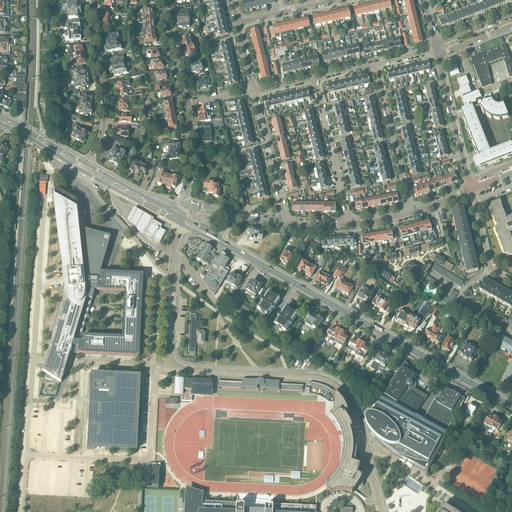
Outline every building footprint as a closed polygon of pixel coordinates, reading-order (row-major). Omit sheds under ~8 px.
[(105,0),(105,1),(105,6),(109,6),(109,7),(111,7),(110,9),(113,9),(114,0),(105,0)] [(212,1),(206,3),(206,5),(210,4),(211,8),(214,8),(222,6),(220,0),(219,0),(212,2),(212,1)] [(247,0),(247,1),(243,2),(245,9),(249,9),(249,7),(251,7),(250,1),(249,0),(247,0)] [(489,0),(474,6),(478,15),(493,10),(489,0)] [(506,0),(489,0),(493,10),(507,4),(506,0)] [(412,1),(405,3),(406,10),(414,8),(412,1)] [(62,2),(61,2),(61,4),(63,5),(64,8),(65,8),(65,12),(79,11),(81,11),(80,8),(80,4),(73,5),(73,2),(62,2)] [(377,3),(371,4),(373,12),(374,15),(380,13),(379,11),(377,3)] [(148,6),(143,7),(143,10),(145,10),(145,12),(143,12),(144,16),(145,16),(145,17),(154,16),(154,8),(153,8),(152,8),(152,9),(148,9),(148,6)] [(214,8),(211,8),(211,10),(212,14),(215,13),(223,12),(222,6),(214,8)] [(474,6),(460,12),(463,21),(478,15),(474,6)] [(178,16),(175,16),(176,21),(189,20),(191,20),(190,16),(190,15),(191,15),(191,7),(185,7),(185,11),(181,11),(181,12),(178,12),(178,16)] [(4,8),(0,8),(0,14),(2,15),(2,18),(8,18),(8,8),(4,8)] [(414,8),(406,10),(408,17),(416,15),(414,8)] [(79,11),(65,12),(65,16),(68,15),(69,20),(81,19),(81,14),(81,11),(79,11)] [(460,12),(445,17),(448,25),(449,27),(463,21),(460,12)] [(103,22),(102,24),(106,25),(111,25),(111,21),(114,21),(114,19),(115,16),(106,15),(104,14),(103,17),(103,18),(103,19),(103,20),(103,21),(103,22)] [(409,20),(407,21),(407,23),(409,23),(410,23),(417,22),(416,15),(408,17),(409,20)] [(143,20),(138,21),(139,24),(142,24),(146,23),(155,22),(154,16),(145,17),(146,21),(143,21),(143,20)] [(445,17),(439,20),(442,28),(448,25),(445,17)] [(0,27),(5,27),(7,27),(8,27),(8,21),(9,21),(9,18),(8,18),(2,18),(2,21),(0,20),(0,27)] [(189,20),(176,21),(176,24),(178,24),(179,28),(182,28),(182,29),(186,29),(186,28),(189,27),(189,20)] [(146,23),(142,24),(143,30),(146,30),(156,29),(155,22),(146,23)] [(417,22),(410,23),(411,30),(419,28),(417,22)] [(290,23),(284,24),(286,32),(287,35),(293,34),(292,31),(290,23)] [(71,24),(68,24),(69,33),(81,32),(81,28),(80,28),(79,24),(71,24)] [(284,24),(278,25),(280,33),(283,33),(284,36),(287,35),(286,32),(284,24)] [(269,27),(269,28),(271,39),(275,38),(281,37),(280,33),(278,25),(272,27),(269,27)] [(419,28),(411,30),(413,37),(421,35),(419,28)] [(251,31),(250,31),(252,38),(259,36),(258,29),(251,31)] [(66,38),(65,39),(65,42),(66,43),(69,42),(70,44),(74,44),(78,44),(78,41),(81,41),(80,36),(81,36),(81,32),(69,33),(69,38),(66,38)] [(188,37),(182,39),(183,40),(184,43),(182,44),(183,46),(184,47),(185,47),(185,49),(196,46),(194,41),(192,42),(191,38),(193,37),(194,37),(199,37),(199,34),(200,33),(200,34),(202,34),(202,32),(201,32),(199,33),(193,33),(186,34),(188,37)] [(103,41),(103,42),(104,46),(119,42),(118,38),(120,38),(120,34),(118,35),(104,37),(105,41),(103,41)] [(421,35),(413,37),(415,44),(422,42),(421,35)] [(2,39),(0,39),(0,45),(7,46),(7,39),(12,40),(12,37),(2,36),(2,39)] [(147,37),(144,37),(145,44),(148,43),(157,42),(156,36),(147,37)] [(259,36),(252,38),(254,45),(261,43),(261,42),(259,36)] [(399,39),(393,41),(394,48),(400,47),(401,47),(399,39)] [(386,40),(380,41),(383,51),(388,49),(387,42),(386,40)] [(380,41),(374,43),(376,52),(383,51),(380,41)] [(119,42),(104,46),(104,47),(105,49),(105,50),(107,49),(108,53),(121,50),(123,50),(122,46),(120,47),(119,42)] [(261,43),(254,45),(255,51),(263,50),(266,49),(265,42),(261,43)] [(368,43),(362,45),(363,47),(365,55),(371,53),(369,46),(369,44),(368,43)] [(70,44),(69,44),(71,53),(75,53),(83,52),(82,45),(78,46),(78,44),(74,44),(70,44)] [(8,46),(7,46),(0,45),(0,52),(2,52),(2,55),(7,55),(10,55),(11,52),(8,52),(8,46)] [(477,56),(470,59),(475,72),(479,80),(482,89),(488,86),(492,85),(487,64),(502,58),(507,69),(506,70),(509,78),(511,77),(511,63),(506,49),(505,45),(483,54),(477,56)] [(186,51),(184,51),(185,54),(186,57),(187,56),(187,57),(188,57),(189,57),(192,57),(192,56),(195,55),(195,54),(198,53),(197,51),(197,50),(196,46),(185,49),(186,50),(186,51)] [(351,46),(345,47),(345,49),(347,56),(353,55),(351,48),(351,46)] [(358,46),(351,48),(353,55),(359,54),(358,46)] [(149,51),(147,52),(148,55),(150,55),(151,58),(160,56),(159,55),(159,54),(159,53),(159,52),(158,49),(149,51)] [(263,50),(255,51),(257,58),(264,57),(267,56),(266,49),(263,50)] [(284,49),(275,51),(277,61),(280,60),(279,54),(285,53),(284,49)] [(333,49),(333,50),(335,59),(341,58),(339,50),(334,51),(333,49)] [(333,50),(327,51),(328,53),(327,53),(329,61),(335,59),(333,50)] [(10,55),(7,55),(2,55),(1,55),(1,58),(0,58),(0,64),(3,65),(3,64),(6,64),(6,59),(14,59),(14,56),(10,55)] [(77,59),(73,59),(74,63),(74,66),(78,65),(79,65),(86,63),(85,57),(77,59)] [(264,57),(257,58),(259,65),(266,63),(264,57)] [(111,65),(109,65),(110,70),(125,66),(124,63),(125,63),(127,62),(126,58),(123,58),(118,60),(118,59),(114,60),(114,61),(111,61),(111,65)] [(317,58),(311,59),(313,67),(319,65),(317,58)] [(299,59),(293,61),(293,63),(295,71),(301,70),(299,62),(299,59)] [(305,59),(304,59),(307,68),(313,67),(311,59),(306,60),(305,59)] [(155,63),(151,64),(152,67),(154,67),(155,71),(164,68),(163,67),(164,66),(163,64),(162,64),(161,61),(158,62),(158,61),(155,62),(155,63)] [(287,62),(289,72),(295,71),(293,63),(290,64),(290,62),(287,62)] [(266,63),(259,65),(260,72),(268,70),(266,63)] [(189,68),(188,68),(189,71),(191,72),(192,71),(192,74),(196,73),(196,74),(199,73),(199,72),(202,71),(202,69),(203,69),(202,68),(204,67),(203,64),(189,68)] [(125,66),(110,70),(111,74),(114,73),(114,77),(118,76),(122,76),(121,75),(127,74),(129,73),(130,78),(133,78),(137,77),(145,75),(144,72),(135,74),(135,72),(135,71),(134,70),(133,70),(128,71),(128,70),(126,71),(125,66)] [(77,71),(75,71),(75,80),(90,79),(90,75),(88,75),(88,74),(87,71),(84,71),(84,69),(80,69),(80,71),(77,71)] [(268,70),(260,72),(262,79),(269,77),(268,70)] [(197,82),(196,83),(197,85),(198,85),(199,88),(202,87),(203,88),(205,87),(206,86),(209,86),(211,85),(210,84),(212,83),(213,86),(214,86),(213,83),(211,71),(205,73),(206,76),(206,78),(196,81),(197,82)] [(165,73),(156,75),(158,81),(163,80),(164,81),(167,80),(166,79),(167,79),(165,73)] [(427,74),(424,75),(426,83),(433,81),(432,78),(428,79),(427,78),(427,74)] [(466,76),(457,79),(457,80),(458,81),(459,84),(460,87),(461,88),(459,88),(460,90),(460,89),(461,92),(461,93),(462,96),(463,97),(461,97),(462,98),(463,101),(463,102),(464,104),(464,105),(465,106),(470,103),(471,105),(477,102),(476,101),(482,99),(481,97),(480,95),(480,94),(479,91),(478,90),(472,93),(471,92),(468,85),(468,84),(469,84),(469,83),(468,80),(467,80),(466,77),(466,76)] [(25,78),(16,77),(15,93),(15,108),(26,109),(27,84),(25,84),(25,78)] [(223,81),(218,82),(219,87),(222,87),(222,84),(230,82),(231,85),(239,83),(237,77),(229,79),(223,81)] [(359,79),(356,79),(358,87),(358,90),(361,89),(364,89),(364,86),(362,78),(361,78),(361,77),(359,78),(359,79)] [(90,79),(75,80),(76,84),(76,88),(78,88),(78,89),(78,90),(81,89),(81,90),(85,89),(85,88),(88,88),(88,84),(88,83),(91,83),(90,79)] [(16,82),(13,82),(13,85),(5,88),(6,91),(16,87),(16,82)] [(118,92),(117,93),(118,94),(118,95),(127,95),(127,97),(129,97),(135,96),(142,96),(141,91),(134,92),(134,95),(133,95),(132,92),(130,92),(130,88),(127,88),(119,89),(119,91),(118,92)] [(170,89),(160,91),(162,98),(171,96),(171,95),(172,94),(171,92),(170,91),(170,89)] [(79,102),(79,106),(94,107),(94,102),(92,102),(92,98),(88,98),(88,96),(85,96),(85,98),(81,98),(80,98),(79,102)] [(118,102),(118,103),(118,104),(119,105),(119,106),(128,105),(130,105),(130,101),(131,101),(131,100),(135,100),(135,96),(129,97),(129,99),(120,99),(120,102),(119,102),(118,102)] [(5,108),(8,109),(12,101),(6,98),(2,106),(3,106),(3,107),(4,108),(5,108)] [(472,107),(460,111),(462,117),(476,151),(476,153),(477,155),(480,154),(481,157),(478,158),(482,168),(485,167),(488,166),(491,164),(493,164),(499,161),(511,157),(511,156),(511,147),(511,145),(511,144),(511,142),(504,121),(508,119),(507,117),(503,105),(500,98),(478,105),(472,107)] [(163,105),(161,106),(162,110),(174,107),(172,101),(172,100),(171,100),(171,101),(170,101),(171,101),(163,103),(163,105)] [(230,103),(228,103),(229,104),(229,106),(230,109),(236,107),(237,110),(245,108),(243,103),(239,104),(236,105),(235,105),(235,103),(235,102),(232,102),(230,103)] [(200,109),(197,110),(198,113),(197,113),(197,115),(198,115),(198,116),(210,114),(209,110),(210,110),(209,107),(209,106),(211,106),(210,104),(209,104),(202,105),(202,108),(201,108),(201,109),(200,109)] [(79,106),(79,114),(81,114),(81,115),(84,115),(84,117),(88,117),(88,115),(91,115),(91,111),(94,111),(94,107),(79,106)] [(174,107),(162,110),(163,116),(165,116),(175,114),(174,112),(174,107)] [(343,110),(336,112),(337,118),(345,116),(348,116),(347,113),(346,110),(343,110)] [(175,114),(165,116),(167,122),(176,121),(175,114)] [(198,117),(198,119),(199,119),(199,120),(199,122),(203,121),(203,122),(211,121),(210,117),(211,116),(211,115),(210,114),(198,116),(198,117)] [(167,122),(164,123),(166,129),(171,129),(175,128),(176,128),(177,128),(177,127),(176,121),(167,122)] [(71,127),(66,136),(73,140),(74,139),(78,141),(81,143),(82,143),(84,144),(86,140),(84,139),(87,134),(77,129),(78,127),(75,125),(73,128),(71,127)] [(118,128),(117,135),(121,136),(121,137),(129,138),(129,133),(130,129),(127,128),(127,127),(120,127),(120,128),(118,128)] [(201,132),(200,134),(201,135),(202,136),(211,135),(210,131),(213,131),(213,128),(213,127),(211,127),(210,128),(201,128),(201,131),(201,132)] [(348,128),(340,130),(340,132),(342,136),(341,136),(349,134),(352,134),(352,131),(349,132),(348,128)] [(202,136),(201,138),(202,139),(202,140),(203,143),(211,142),(211,144),(216,143),(216,141),(216,138),(211,138),(211,135),(202,136)] [(284,136),(276,138),(278,144),(285,142),(287,141),(286,136),(284,136)] [(0,162),(1,163),(5,158),(4,158),(10,150),(7,148),(9,146),(4,142),(2,144),(0,143),(0,162)] [(179,144),(166,145),(166,149),(166,153),(182,152),(182,149),(181,148),(179,148),(179,144)] [(110,160),(109,160),(109,162),(111,162),(114,164),(115,165),(117,166),(119,167),(119,165),(120,165),(120,164),(121,163),(123,160),(122,160),(125,156),(130,159),(135,150),(131,147),(130,148),(128,151),(128,152),(128,153),(126,154),(121,152),(121,151),(114,147),(110,154),(113,155),(112,157),(110,160)] [(166,158),(164,158),(164,161),(167,161),(180,160),(180,157),(181,157),(182,156),(182,152),(166,153),(166,158)] [(156,161),(151,170),(154,172),(156,168),(157,168),(160,163),(156,161)] [(135,163),(129,172),(130,172),(133,174),(134,174),(133,175),(137,177),(139,175),(140,173),(142,173),(144,174),(145,173),(146,172),(146,171),(145,170),(145,169),(144,169),(146,167),(140,163),(139,165),(135,163)] [(291,165),(283,167),(285,173),(293,171),(295,171),(294,165),(291,165)] [(450,173),(448,174),(449,176),(451,184),(457,181),(458,181),(457,178),(456,179),(454,174),(456,174),(455,171),(450,173)] [(158,181),(157,184),(162,185),(161,187),(166,188),(169,174),(160,172),(159,177),(158,181)] [(169,174),(166,188),(170,190),(171,188),(175,189),(176,185),(177,181),(178,178),(176,178),(177,176),(169,174)] [(449,176),(443,178),(446,186),(451,184),(449,176)] [(443,178),(437,180),(440,188),(446,186),(443,178)] [(206,182),(203,192),(213,195),(213,196),(213,197),(214,197),(215,199),(217,199),(218,198),(219,198),(220,190),(218,190),(219,187),(223,188),(222,191),(225,191),(226,186),(219,185),(219,184),(215,183),(216,182),(215,182),(214,180),(212,180),(211,181),(210,181),(209,182),(206,182)] [(437,180),(432,182),(435,190),(440,188),(437,180)] [(432,182),(426,184),(429,192),(435,190),(432,182)] [(426,184),(420,187),(423,195),(429,193),(429,192),(426,184)] [(420,187),(415,189),(417,194),(416,194),(417,196),(418,196),(418,197),(423,195),(420,187)] [(102,273),(100,273),(111,239),(105,237),(86,232),(80,230),(77,201),(54,189),(66,295),(48,353),(43,372),(46,374),(43,384),(59,384),(60,382),(61,383),(70,354),(70,353),(71,354),(72,354),(72,355),(73,355),(74,355),(74,354),(75,354),(78,354),(140,357),(144,275),(110,273),(102,273)] [(397,194),(391,195),(392,203),(398,202),(398,201),(399,201),(398,198),(398,199),(397,198),(397,194)] [(361,198),(355,199),(355,202),(356,207),(355,207),(356,210),(357,209),(357,210),(363,209),(361,201),(361,198)] [(511,216),(507,218),(508,220),(506,220),(501,206),(501,205),(500,201),(490,205),(491,207),(489,208),(497,228),(494,229),(504,255),(506,254),(508,257),(511,254),(511,216)] [(152,217),(134,207),(130,214),(127,219),(128,221),(130,222),(131,224),(133,225),(135,227),(137,230),(139,232),(142,234),(144,235),(154,219),(152,217)] [(463,208),(451,211),(455,227),(467,224),(465,218),(463,208)] [(165,232),(164,232),(160,229),(162,226),(161,225),(161,226),(153,221),(153,220),(152,220),(152,221),(145,233),(144,234),(145,234),(154,239),(154,240),(155,239),(159,242),(160,243),(160,242),(165,232),(165,233),(166,232),(165,231),(165,232)] [(432,231),(429,221),(423,223),(425,230),(425,231),(425,232),(429,231),(429,232),(432,231)] [(425,230),(423,223),(417,224),(419,232),(425,231),(425,230)] [(470,240),(469,233),(467,224),(455,227),(459,243),(470,240)] [(411,226),(405,228),(408,236),(413,234),(411,226)] [(408,236),(405,228),(399,230),(401,234),(402,238),(408,236)] [(254,241),(254,240),(255,241),(256,239),(259,240),(261,240),(262,240),(262,236),(261,235),(262,232),(261,232),(261,230),(255,229),(255,231),(250,230),(248,230),(247,234),(249,234),(250,234),(249,240),(254,241)] [(385,256),(390,273),(447,256),(440,234),(435,235),(437,241),(385,256)] [(313,237),(312,237),(307,237),(304,242),(304,243),(304,244),(307,246),(308,245),(313,237)] [(474,255),(473,249),(470,240),(459,243),(463,258),(474,255)] [(206,271),(208,272),(217,256),(214,254),(216,251),(205,245),(203,249),(201,248),(200,249),(202,250),(200,254),(198,253),(197,254),(199,255),(197,259),(200,261),(200,262),(205,265),(205,264),(209,266),(206,271)] [(287,247),(279,261),(283,263),(283,264),(286,265),(287,265),(293,255),(294,253),(294,252),(292,250),(290,249),(287,247)] [(310,249),(308,247),(307,247),(301,257),(305,259),(310,249)] [(203,280),(214,296),(218,290),(228,272),(229,270),(229,268),(225,266),(230,259),(225,256),(221,254),(219,256),(218,257),(217,257),(218,256),(217,256),(208,272),(206,276),(206,275),(203,280)] [(365,260),(367,265),(381,261),(382,261),(381,258),(380,255),(365,260)] [(463,258),(467,274),(478,271),(474,255),(463,258)] [(320,267),(323,262),(325,257),(322,256),(317,264),(315,263),(313,267),(309,265),(304,274),(305,274),(305,275),(307,276),(308,275),(311,277),(317,266),(320,267)] [(304,274),(309,265),(306,263),(307,261),(304,259),(298,270),(301,272),(301,273),(303,274),(304,273),(304,274)] [(424,267),(429,270),(434,262),(429,259),(424,267)] [(441,259),(438,264),(450,272),(454,267),(441,259)] [(410,263),(406,268),(412,271),(415,274),(418,268),(410,263)] [(429,270),(424,267),(418,276),(424,279),(429,270)] [(378,268),(375,273),(384,279),(387,274),(378,268)] [(401,277),(406,280),(412,271),(406,268),(401,277)] [(321,283),(325,275),(322,274),(323,272),(321,271),(320,272),(319,272),(315,280),(317,281),(321,283)] [(228,283),(226,287),(228,288),(229,287),(230,287),(234,290),(235,288),(236,288),(242,279),(241,278),(239,277),(238,277),(237,277),(236,276),(237,275),(237,274),(234,273),(233,273),(233,274),(232,274),(227,283),(228,283)] [(387,274),(384,279),(392,284),(395,279),(387,274)] [(325,275),(321,283),(324,285),(325,286),(325,285),(327,287),(333,277),(330,276),(329,278),(325,275)] [(401,277),(396,285),(401,289),(406,280),(401,277)] [(364,281),(364,280),(360,278),(355,287),(358,289),(358,288),(363,280),(364,281)] [(339,291),(341,292),(346,284),(340,280),(339,282),(338,281),(337,282),(337,283),(337,284),(336,284),(336,285),(337,286),(336,288),(339,290),(339,291)] [(363,280),(358,288),(361,289),(362,289),(361,292),(360,292),(360,291),(359,293),(359,294),(357,297),(359,298),(361,299),(360,301),(365,304),(366,302),(367,303),(369,301),(366,299),(367,298),(366,298),(369,293),(366,291),(368,289),(365,287),(363,286),(366,281),(364,280),(364,281),(363,280)] [(479,290),(493,298),(499,288),(498,287),(498,288),(493,285),(493,284),(490,283),(485,280),(484,280),(479,290)] [(257,285),(252,282),(251,282),(247,288),(248,288),(245,293),(254,298),(261,287),(260,287),(262,285),(258,282),(257,285)] [(346,284),(341,292),(345,294),(349,295),(350,293),(351,294),(352,293),(352,292),(353,291),(353,290),(352,290),(355,285),(351,283),(350,286),(346,284)] [(381,290),(377,288),(372,296),(375,298),(377,295),(378,295),(381,290)] [(507,292),(504,291),(499,288),(493,298),(507,306),(511,296),(511,295),(507,293),(507,292)] [(262,299),(260,301),(261,301),(261,302),(257,308),(263,312),(261,315),(267,319),(268,316),(280,300),(277,298),(278,297),(279,297),(270,291),(270,292),(269,293),(268,292),(263,300),(262,299)] [(376,307),(378,308),(386,294),(386,293),(383,292),(381,295),(379,298),(377,297),(372,305),(371,307),(375,309),(376,307)] [(408,296),(402,293),(397,303),(403,306),(408,296)] [(379,309),(380,310),(380,311),(381,312),(382,311),(383,312),(383,311),(386,313),(387,309),(393,298),(386,294),(378,308),(380,309),(379,309)] [(231,313),(243,320),(252,307),(235,297),(228,308),(232,310),(231,313)] [(404,326),(403,328),(407,330),(408,329),(409,328),(414,331),(416,327),(417,327),(418,324),(420,321),(422,322),(425,317),(426,317),(427,314),(430,316),(433,310),(428,308),(429,305),(426,303),(423,308),(422,307),(417,316),(418,317),(417,319),(415,318),(416,316),(410,314),(408,317),(406,321),(404,326)] [(400,311),(394,321),(404,326),(406,321),(408,317),(410,314),(411,311),(403,306),(400,311)] [(285,307),(274,324),(272,327),(278,330),(280,328),(285,332),(290,325),(291,326),(292,323),(291,323),(297,315),(296,314),(296,313),(297,314),(297,313),(288,308),(289,308),(288,309),(285,307)] [(431,315),(434,317),(435,314),(437,315),(439,311),(435,309),(431,315)] [(198,333),(198,343),(203,344),(203,343),(204,343),(204,336),(204,332),(205,332),(204,332),(205,329),(204,329),(204,330),(197,330),(197,314),(197,318),(195,318),(196,314),(190,314),(188,353),(194,353),(195,353),(195,358),(196,333),(198,333)] [(305,324),(304,326),(302,330),(308,333),(312,327),(316,330),(319,325),(321,326),(323,323),(321,321),(322,321),(317,318),(317,319),(311,315),(309,318),(308,318),(306,320),(307,321),(305,324)] [(297,326),(296,329),(295,331),(299,334),(303,326),(299,324),(298,326),(297,326)] [(431,331),(428,329),(424,334),(431,338),(431,339),(433,340),(434,340),(435,340),(438,342),(439,338),(440,338),(441,337),(438,335),(436,334),(440,328),(434,325),(431,331)] [(334,342),(340,330),(338,329),(336,329),(335,328),(333,331),(330,329),(327,335),(326,338),(329,339),(329,340),(333,342),(334,342)] [(340,330),(334,342),(342,347),(343,344),(344,344),(348,336),(345,335),(346,334),(344,333),(343,332),(340,330)] [(511,355),(511,342),(501,336),(498,334),(495,340),(498,341),(495,346),(496,346),(510,354),(511,355)] [(442,347),(442,348),(442,349),(443,349),(444,350),(445,350),(446,349),(449,351),(451,348),(453,349),(455,347),(453,345),(454,343),(450,341),(452,338),(448,336),(446,339),(445,339),(444,341),(445,342),(442,347)] [(320,337),(308,356),(313,359),(320,364),(322,361),(318,358),(320,355),(318,354),(317,353),(325,341),(320,337)] [(355,354),(362,343),(359,341),(358,341),(356,340),(355,340),(353,339),(348,347),(349,347),(347,350),(350,352),(351,351),(355,353),(355,354)] [(462,352),(461,352),(460,355),(464,358),(467,359),(466,359),(467,360),(471,362),(473,358),(478,350),(469,346),(470,344),(464,341),(462,345),(465,347),(462,352)] [(362,343),(355,354),(363,359),(365,356),(368,351),(366,349),(367,346),(365,345),(364,344),(362,343)] [(330,347),(327,354),(332,357),(336,351),(332,348),(330,347)] [(375,371),(377,367),(384,356),(383,355),(383,354),(381,352),(380,353),(379,353),(377,352),(375,356),(377,357),(374,361),(377,363),(373,369),(375,371)] [(386,357),(384,356),(377,367),(380,369),(379,370),(380,372),(381,373),(378,377),(383,380),(387,374),(383,371),(387,363),(389,365),(391,361),(389,360),(390,360),(386,357)] [(511,360),(502,379),(511,384),(511,383),(511,384),(511,383),(511,360)] [(385,396),(383,399),(415,414),(424,402),(428,396),(415,387),(415,389),(414,388),(414,387),(414,386),(415,386),(415,385),(415,384),(415,383),(415,382),(414,382),(414,381),(413,381),(413,380),(415,377),(416,378),(417,376),(405,362),(390,384),(391,385),(387,390),(384,395),(385,396)] [(355,380),(359,372),(360,371),(355,368),(348,380),(353,383),(355,380)] [(359,372),(355,380),(359,382),(364,375),(359,372)] [(99,373),(94,373),(92,373),(89,373),(90,392),(91,392),(90,405),(89,420),(87,449),(95,449),(100,450),(104,450),(138,452),(138,435),(138,432),(141,432),(142,394),(140,394),(140,391),(141,391),(141,374),(125,373),(108,373),(108,374),(99,373)] [(185,380),(177,379),(176,395),(182,395),(182,401),(192,401),(192,396),(201,396),(201,395),(213,395),(213,391),(212,391),(212,381),(192,380),(185,379),(185,380)] [(259,388),(259,386),(262,386),(262,388),(262,389),(264,389),(264,390),(264,389),(277,390),(280,390),(300,391),(301,391),(303,391),(303,386),(279,385),(279,382),(267,382),(267,381),(266,381),(266,382),(264,381),(264,380),(263,380),(263,379),(263,380),(262,380),(262,382),(259,382),(259,380),(258,380),(258,379),(258,380),(257,380),(257,381),(255,381),(255,380),(254,380),(254,381),(242,380),(242,383),(218,382),(218,387),(220,387),(219,387),(220,387),(241,388),(244,388),(256,389),(257,389),(259,389),(259,388)] [(424,418),(423,419),(447,432),(447,431),(460,407),(461,407),(462,406),(461,406),(463,403),(463,402),(462,402),(464,398),(449,390),(447,390),(444,389),(437,402),(434,400),(424,418)] [(362,392),(358,397),(363,401),(367,395),(362,392)] [(326,486),(333,495),(334,494),(336,494),(337,493),(339,493),(340,493),(342,492),(343,492),(344,492),(345,492),(347,492),(348,493),(349,493),(351,493),(352,494),(354,494),(355,495),(356,493),(357,491),(358,490),(360,488),(361,488),(362,486),(363,484),(363,482),(364,482),(364,481),(364,480),(365,478),(364,477),(363,475),(363,474),(363,473),(360,473),(361,472),(362,470),(362,468),(363,466),(357,465),(357,463),(358,461),(358,459),(358,457),(359,456),(359,454),(359,452),(359,451),(359,450),(359,449),(359,447),(358,447),(358,444),(358,442),(358,441),(358,440),(357,438),(357,436),(357,435),(353,423),(350,412),(350,411),(350,410),(349,408),(348,407),(348,406),(347,405),(346,403),(345,401),(343,399),(342,398),(341,397),(340,395),(339,395),(338,394),(337,393),(336,412),(333,415),(332,416),(334,418),(335,420),(336,422),(338,424),(339,425),(339,426),(340,427),(341,428),(342,431),(343,433),(343,434),(344,435),(344,437),(344,438),(345,439),(345,440),(345,442),(345,443),(346,445),(346,446),(346,447),(346,448),(346,450),(346,451),(346,453),(346,454),(345,455),(345,456),(345,458),(345,459),(344,461),(344,463),(343,464),(342,467),(341,469),(340,471),(339,473),(337,476),(336,478),(334,480),(333,480),(332,481),(330,483),(330,484),(328,485),(326,486)] [(389,450),(390,451),(392,453),(395,455),(396,455),(398,457),(400,458),(402,459),(427,473),(449,433),(447,432),(423,419),(419,416),(415,414),(383,399),(382,398),(370,415),(369,415),(368,415),(367,416),(366,417),(365,418),(365,419),(365,420),(365,421),(365,422),(365,423),(365,424),(366,425),(366,427),(367,428),(368,429),(369,431),(370,432),(371,434),(374,437),(375,439),(378,441),(380,443),(382,445),(385,447),(386,449),(387,450),(389,450)] [(477,409),(477,407),(475,406),(473,407),(469,404),(465,413),(463,415),(473,421),(474,420),(475,419),(474,418),(473,417),(477,409)] [(488,432),(495,419),(493,418),(494,416),(490,414),(489,416),(484,425),(488,426),(484,433),(486,435),(488,432)] [(495,419),(488,432),(490,434),(492,433),(494,430),(497,432),(500,427),(502,429),(504,425),(502,423),(498,421),(495,419)] [(479,421),(473,433),(477,435),(483,423),(479,421)] [(449,433),(452,435),(455,430),(456,430),(458,425),(455,423),(449,433)] [(149,488),(159,488),(159,469),(149,469),(149,472),(149,488)] [(185,511),(316,511),(316,509),(317,507),(316,507),(273,505),(272,505),(272,506),(265,506),(265,511),(244,510),(245,505),(237,505),(237,503),(201,501),(196,501),(196,493),(196,492),(195,492),(194,492),(193,492),(192,491),(191,491),(190,490),(189,490),(188,489),(187,493),(186,493),(185,511)] [(468,511),(437,494),(433,492),(432,491),(430,495),(427,499),(425,511),(468,511)]
